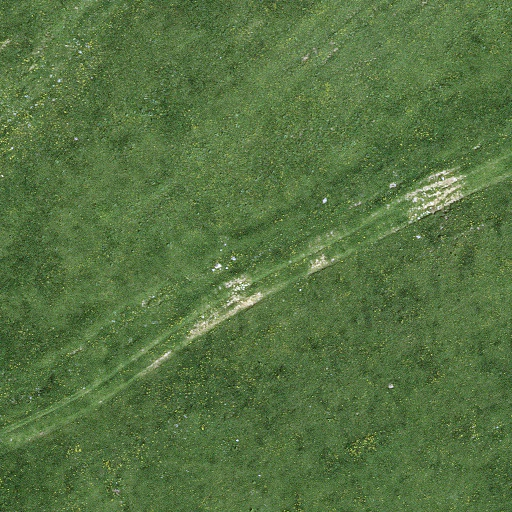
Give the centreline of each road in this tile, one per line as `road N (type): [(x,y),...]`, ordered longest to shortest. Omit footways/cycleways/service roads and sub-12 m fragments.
road 1 (track): [(0,409),(170,317),(511,166)]
road 2 (track): [(0,117),(111,0)]
